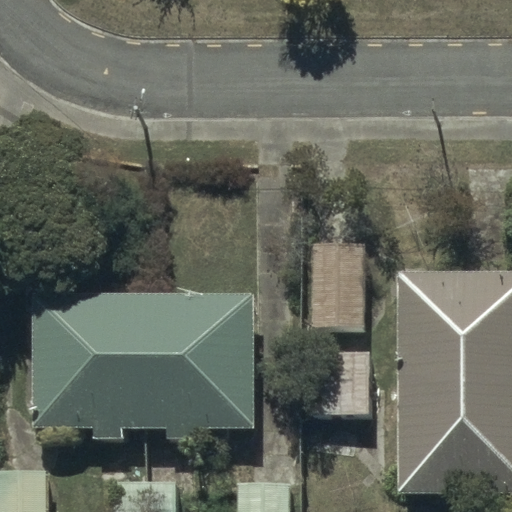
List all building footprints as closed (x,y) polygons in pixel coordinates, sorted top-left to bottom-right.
[(362,256),(317,256),(317,337),(363,336),(362,256)] [(511,284),(400,284),(400,506),(511,505),(511,284)] [(253,303),(34,305),(36,439),(98,438),(98,450),(127,450),(127,439),(171,439),(171,450),(195,449),(195,440),(255,440),(253,303)] [(370,359),(314,360),(315,425),(371,424),(370,359)] [(0,479),(0,511),(48,511),(48,479),(0,479)] [(290,511),(290,493),(241,492),(240,511),(290,511)] [(178,511),(179,494),(115,493),(115,511),(178,511)]
